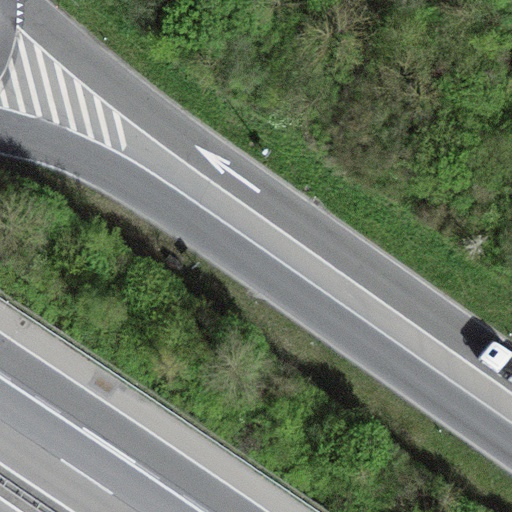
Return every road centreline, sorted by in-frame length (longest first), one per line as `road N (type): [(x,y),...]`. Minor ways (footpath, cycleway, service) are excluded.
road 1 (motorway): [(511,373),(180,141),(5,0)]
road 2 (motorway): [(0,133),(123,186),(511,454)]
road 3 (motorway): [(135,511),(0,420)]
